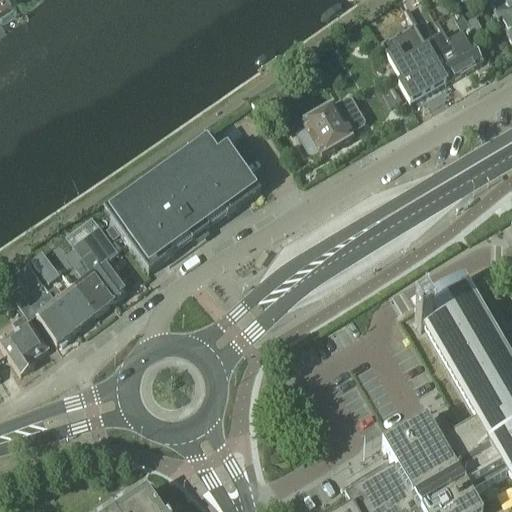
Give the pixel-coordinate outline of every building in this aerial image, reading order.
[(0,0),(0,20),(5,21),(16,14),(17,7),(12,0),(0,0)] [(511,0),(502,0),(489,8),(511,50),(511,49),(511,0)] [(407,14),(403,16),(415,36),(418,34),(407,14)] [(467,31),(462,20),(455,24),(460,35),(467,31)] [(397,90),(408,110),(445,89),(424,52),(413,34),(379,53),(400,89),(397,90)] [(465,78),(483,67),(467,40),(458,45),(453,36),(443,41),(465,78)] [(465,78),(443,41),(443,42),(424,52),(445,89),(465,78)] [(289,103),(280,90),(250,109),(259,123),(266,118),(272,127),(276,128),(287,121),(287,117),(282,108),(289,103)] [(391,91),(380,97),(389,113),(400,107),(391,91)] [(297,138),(296,142),(307,160),(311,161),(318,157),(321,162),(352,144),(349,139),(362,132),(363,128),(350,106),(346,105),(333,113),(332,111),(302,129),(305,134),(297,138)] [(197,148),(102,216),(147,279),(173,261),(169,255),(196,235),(200,241),(208,235),(204,230),(231,210),(235,216),(260,198),(226,151),(208,164),(203,156),(197,148)] [(112,231),(105,236),(112,245),(118,241),(112,231)] [(92,256),(95,259),(111,279),(115,275),(108,266),(117,259),(98,233),(83,244),(92,256)] [(82,268),(113,308),(126,298),(111,279),(95,259),(92,256),(83,244),(71,252),(83,268),(82,268)] [(48,288),(57,281),(40,259),(31,266),(48,288)] [(83,286),(73,294),(94,323),(113,308),(82,268),(74,275),(83,286)] [(501,287),(511,306),(511,282),(511,281),(501,287)] [(477,424),(508,478),(511,485),(511,376),(461,289),(414,316),(417,323),(414,325),(420,336),(424,334),(477,424)] [(49,300),(76,336),(94,323),(73,294),(63,302),(55,291),(47,297),(49,300)] [(67,343),(76,336),(49,300),(30,314),(56,352),(58,350),(61,351),(67,347),(67,343)] [(0,348),(0,349),(18,374),(22,379),(34,370),(32,367),(47,357),(23,322),(12,330),(17,337),(0,348)] [(349,511),(475,511),(469,501),(508,478),(477,424),(438,446),(426,425),(381,451),(393,472),(344,501),(349,511)] [(154,511),(145,499),(125,511),(154,511)]
